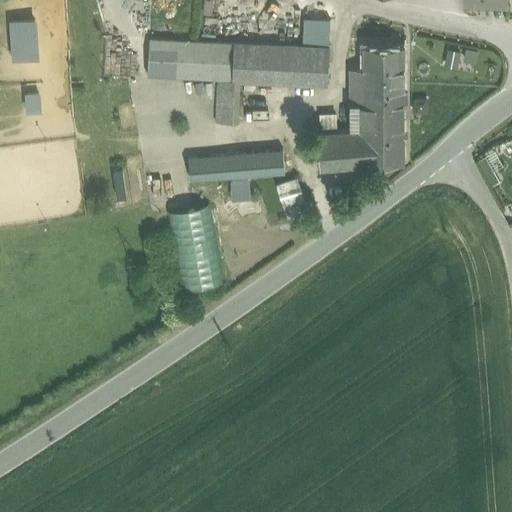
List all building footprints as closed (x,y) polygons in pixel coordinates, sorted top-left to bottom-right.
[(138,0),(137,24),(155,25),(155,1),(138,0)] [(9,17),(12,57),(40,55),(37,15),(9,17)] [(331,17),(305,15),(304,44),(330,45),(331,17)] [(237,40),(151,35),(149,71),(219,75),(234,76),(237,40)] [(304,44),(237,40),(234,76),(242,77),(327,82),(330,45),(304,44)] [(404,43),(364,43),(364,67),(364,84),(404,84),(404,43)] [(404,84),(364,84),(364,67),(352,67),(352,127),(364,126),(364,148),(404,142),(404,84)] [(234,76),(219,75),(216,119),(240,120),(242,77),(234,76)] [(319,111),(321,130),(338,128),(337,110),(319,111)] [(364,148),(364,126),(352,127),(338,128),(321,130),(317,130),(320,166),(404,159),(404,142),(364,148)] [(283,147),(217,153),(219,174),(285,169),(283,147)] [(217,153),(190,155),(191,177),(219,174),(217,153)] [(296,176),(277,184),(282,195),(301,187),(296,176)] [(301,187),(282,195),(290,214),(309,206),(301,187)] [(181,286),(220,281),(211,203),(172,207),(181,286)]
